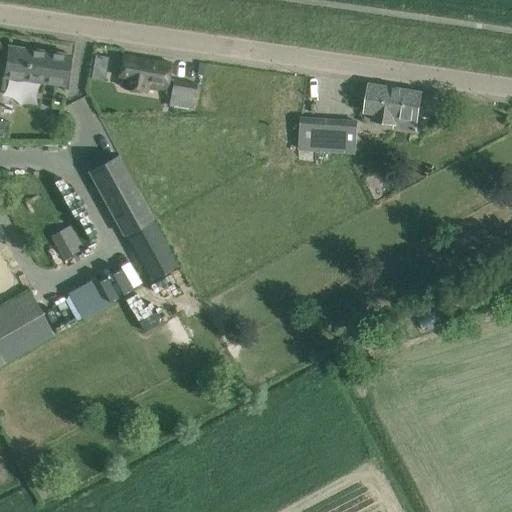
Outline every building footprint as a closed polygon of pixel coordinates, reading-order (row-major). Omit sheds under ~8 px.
[(0,62),(0,71),(1,72),(3,74),(3,77),(64,86),(68,54),(7,45),(5,59),(3,61),(0,62)] [(192,107),(193,103),(196,84),(167,79),(170,63),(121,55),(118,75),(126,77),(123,95),(142,99),(144,91),(147,92),(148,87),(154,88),(154,85),(166,87),(165,93),(171,94),(169,103),(192,107)] [(365,111),(371,112),(370,121),(399,125),(399,129),(415,132),(422,92),(369,84),(365,111)] [(299,149),(316,150),(356,152),(358,120),(300,117),(299,149)] [(0,122),(0,139),(5,140),(8,123),(0,122)] [(118,155),(88,171),(123,235),(153,218),(118,155)] [(48,233),(58,259),(83,249),(73,224),(48,233)] [(34,288),(0,304),(0,362),(57,335),(34,288)]
